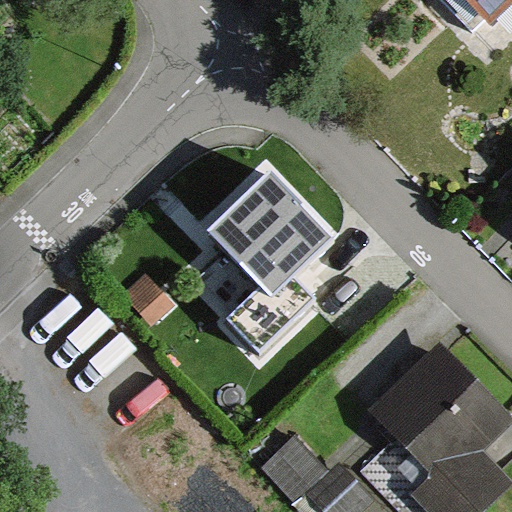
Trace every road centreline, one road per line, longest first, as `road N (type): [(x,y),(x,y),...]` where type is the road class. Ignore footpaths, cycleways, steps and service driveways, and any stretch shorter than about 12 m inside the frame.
road 1 (residential): [(511,334),(235,55)]
road 2 (residential): [(235,55),(0,278)]
